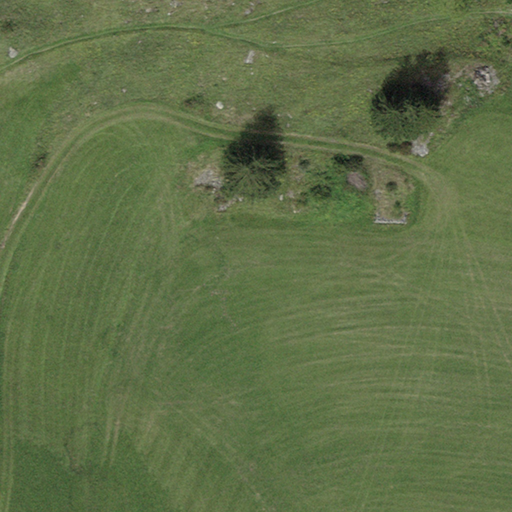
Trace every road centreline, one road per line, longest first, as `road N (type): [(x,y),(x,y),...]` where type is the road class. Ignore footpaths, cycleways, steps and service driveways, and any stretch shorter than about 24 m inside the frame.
road 1 (track): [(0,264),(35,194),(75,140),(110,115),(137,108),(162,109),(207,129),(338,146),(425,173)]
road 2 (track): [(0,75),(103,29),(214,27),(279,46)]
